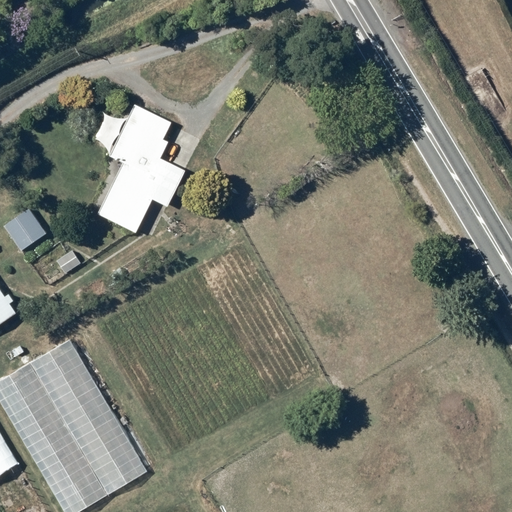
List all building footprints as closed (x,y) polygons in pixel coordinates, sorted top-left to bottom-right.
[(172,121),(135,104),(111,156),(124,162),(99,215),(136,232),(152,198),(168,206),(185,170),(160,158),(167,142),(163,140),(172,121)] [(46,233),(29,209),(4,226),(22,251),(46,233)] [(0,324),(18,312),(0,286),(0,324)] [(31,361),(109,494),(151,469),(72,337),(31,361)] [(78,511),(109,494),(31,361),(0,379),(0,401),(65,511),(78,511)]
